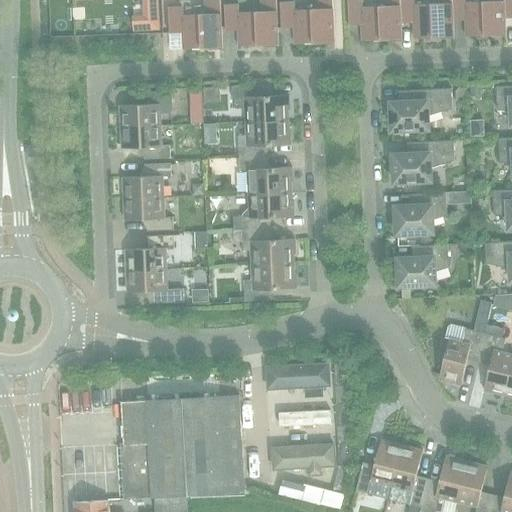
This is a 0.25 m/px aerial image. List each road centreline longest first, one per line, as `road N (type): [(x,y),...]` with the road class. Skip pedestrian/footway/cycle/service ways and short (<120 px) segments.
road 1 (residential): [(325,318),(313,62),(122,71),(107,75),(94,96),(103,332)]
road 2 (residential): [(371,316),(364,60),(511,53)]
road 3 (tertiary): [(7,267),(7,0)]
road 4 (residential): [(371,316),(394,336),(438,411),(511,432)]
road 5 (tertiary): [(31,511),(16,359)]
road 6 (residential): [(103,332),(199,346),(248,342)]
road 7 (residential): [(248,342),(258,479)]
